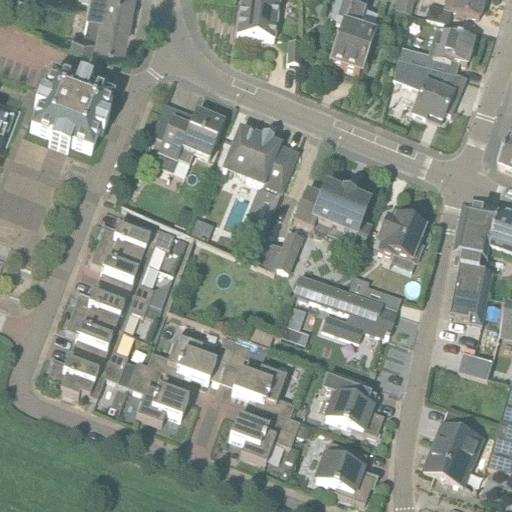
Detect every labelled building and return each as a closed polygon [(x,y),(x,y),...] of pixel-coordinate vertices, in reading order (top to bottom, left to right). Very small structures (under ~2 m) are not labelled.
[(87,0),(85,13),(88,13),(127,21),(130,0),(87,0)] [(236,37),(235,40),(272,45),(277,0),(240,0),(239,7),(236,37)] [(343,30),(330,70),(357,79),(370,41),(356,37),(362,16),(367,3),(358,0),(352,0),(352,1),(348,0),(337,0),(336,1),(330,20),(331,24),(333,27),(343,30)] [(395,0),(392,16),(408,20),(413,0),(395,0)] [(428,9),(425,23),(447,29),(451,16),(477,23),(483,0),(439,0),(444,1),(442,13),(428,9)] [(15,3),(8,23),(17,26),(25,7),(15,3)] [(88,13),(84,35),(96,37),(95,42),(122,47),(127,21),(88,13)] [(434,34),(430,50),(424,72),(428,73),(453,80),(457,67),(465,69),(472,43),(443,36),(439,34),(438,35),(434,34)] [(73,41),(71,49),(88,54),(91,45),(73,41)] [(286,46),(285,69),(299,69),(300,47),(286,46)] [(408,68),(411,56),(401,53),(397,65),(408,68)] [(397,65),(392,85),(420,96),(411,118),(424,124),(425,120),(440,126),(443,118),(449,120),(464,83),(453,80),(428,73),(424,72),(419,71),(408,68),(397,65)] [(37,113),(29,133),(50,141),(48,148),(66,155),(69,149),(70,149),(90,157),(98,136),(101,138),(107,122),(104,121),(111,100),(87,91),(89,86),(90,84),(89,84),(78,80),(77,80),(77,81),(75,87),(50,77),(43,97),(39,96),(33,112),(37,113)] [(0,147),(11,119),(0,115),(0,147)] [(156,157),(151,170),(172,178),(177,166),(188,170),(193,158),(208,164),(223,127),(194,116),(192,122),(188,131),(170,123),(166,134),(161,146),(156,157)] [(238,134),(221,176),(261,192),(261,191),(280,198),(280,196),(281,194),(296,158),(278,151),(278,150),(270,147),(272,143),(261,138),(259,142),(238,134)] [(510,141),(497,172),(511,177),(511,136),(511,140),(510,141)] [(301,203),(292,227),(311,235),(346,249),(361,254),(370,232),(359,227),(366,209),(324,192),(320,202),(304,195),(302,201),(301,203)] [(179,211),(172,228),(184,233),(190,216),(179,211)] [(449,321),(448,322),(450,323),(454,324),(460,325),(460,326),(469,327),(469,326),(481,328),(490,277),(478,274),(480,265),(485,266),(487,253),(489,254),(495,219),(483,217),(483,216),(475,214),(475,215),(464,213),(454,260),(455,261),(453,269),(460,270),(459,272),(458,271),(457,273),(455,284),(455,286),(455,287),(453,288),(455,291),(452,293),(453,295),(453,296),(453,298),(453,299),(450,300),(452,303),(450,305),(451,307),(451,308),(451,310),(449,321)] [(495,219),(489,254),(511,257),(511,222),(499,218),(498,219),(495,219)] [(385,221),(372,254),(392,263),(394,259),(411,266),(413,267),(414,268),(421,250),(416,248),(423,231),(419,230),(394,220),(392,224),(385,221)] [(98,246),(96,251),(147,271),(154,250),(167,255),(173,242),(122,222),(117,234),(116,233),(115,235),(114,239),(102,234),(98,246)] [(206,247),(212,231),(196,224),(190,240),(206,247)] [(267,247),(257,272),(272,277),(273,275),(287,280),(299,245),(287,240),(281,253),(267,247)] [(176,244),(171,257),(179,260),(184,247),(176,244)] [(94,256),(89,268),(101,273),(100,276),(99,278),(100,278),(96,289),(147,309),(152,296),(139,291),(147,271),(96,251),(94,256)] [(352,281),(345,299),(362,305),(366,292),(368,287),(352,281)] [(298,283),(292,301),(328,313),(347,319),(339,342),(343,343),(348,345),(357,348),(361,334),(386,343),(392,325),(395,316),(391,315),(380,311),(362,305),(345,299),(298,283)] [(72,313),(71,318),(121,337),(129,317),(142,322),(143,320),(147,309),(96,289),(92,301),(91,300),(90,302),(89,305),(77,301),(72,313)] [(156,298),(151,310),(160,314),(165,301),(156,298)] [(384,298),(380,311),(391,315),(395,316),(399,303),(384,298)] [(511,305),(506,305),(501,328),(511,329),(511,305)] [(147,309),(143,320),(156,325),(160,314),(151,310),(147,309)] [(69,323),(64,335),(76,340),(75,343),(74,345),(75,345),(71,356),(122,376),(131,379),(134,370),(125,366),(127,362),(134,343),(134,342),(121,337),(71,318),(69,323)] [(246,346),(245,347),(258,352),(267,355),(273,339),(264,336),(252,331),(246,346)] [(145,371),(145,372),(160,378),(181,386),(181,385),(183,380),(190,383),(206,389),(208,385),(214,369),(197,362),(201,352),(175,342),(167,364),(150,358),(145,371)] [(222,343),(215,365),(227,369),(235,347),(222,343)] [(479,345),(475,361),(493,366),(497,349),(479,345)] [(235,347),(227,369),(239,374),(240,374),(248,352),(235,347)] [(47,380),(45,385),(60,391),(58,395),(77,403),(78,398),(96,405),(104,384),(117,389),(117,388),(126,391),(131,379),(122,376),(71,356),(67,367),(65,367),(64,369),(63,372),(52,368),(47,380)] [(488,385),(491,366),(462,360),(458,379),(488,385)] [(126,391),(126,393),(143,400),(135,421),(160,431),(164,420),(179,426),(186,405),(176,401),(173,400),(165,397),(167,393),(167,392),(156,388),(160,378),(145,372),(145,371),(135,368),(134,370),(131,379),(126,391)] [(232,394),(230,398),(246,404),(254,407),(252,411),(252,412),(273,419),(288,425),(288,424),(293,410),(276,404),(284,382),(259,373),(255,384),(238,377),(232,394)] [(325,381),(319,395),(333,400),(324,424),(365,439),(375,442),(376,439),(382,422),(373,418),(368,417),(374,400),(374,399),(325,381)] [(511,385),(499,430),(486,473),(511,480),(511,477),(511,385)] [(235,423),(228,444),(242,449),(238,460),(264,469),(272,447),(289,453),(298,427),(288,424),(288,425),(273,419),(269,430),(258,426),(256,431),(249,428),(245,426),(235,423)] [(430,456),(423,475),(462,491),(470,472),(472,473),(483,444),(441,428),(436,441),(433,450),(430,456)] [(299,430),(295,440),(304,444),(308,433),(299,430)] [(328,448),(314,486),(334,493),(332,498),(363,510),(368,495),(372,484),(359,479),(360,474),(366,461),(328,448)] [(288,455),(284,465),(290,467),(294,457),(288,455)]
